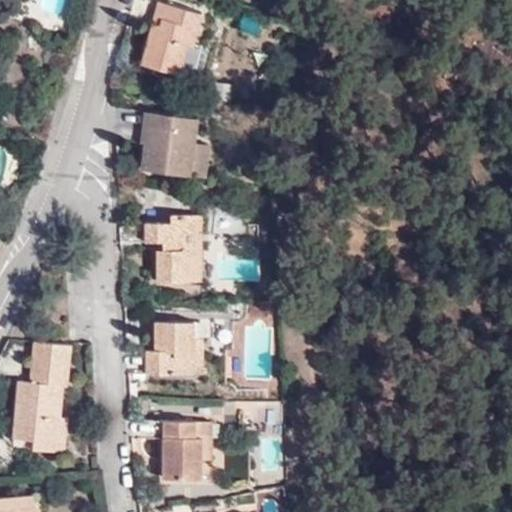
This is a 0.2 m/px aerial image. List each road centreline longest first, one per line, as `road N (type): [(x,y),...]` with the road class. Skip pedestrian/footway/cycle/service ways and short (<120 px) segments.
road 1 (residential): [(129,511),(87,111)]
road 2 (residential): [(87,111),(0,298)]
